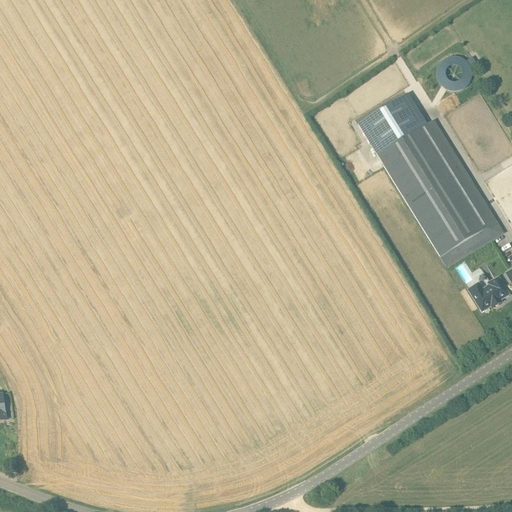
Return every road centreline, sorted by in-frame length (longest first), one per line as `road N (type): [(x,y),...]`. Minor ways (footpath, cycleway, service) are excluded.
road 1 (unclassified): [(248,511),(307,485),(511,353)]
road 2 (track): [(511,508),(321,508),(279,500)]
